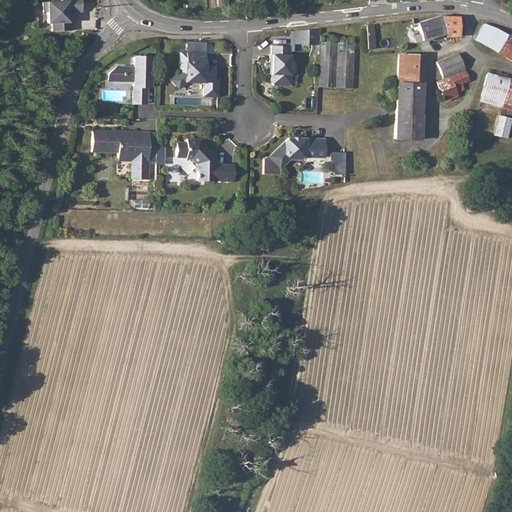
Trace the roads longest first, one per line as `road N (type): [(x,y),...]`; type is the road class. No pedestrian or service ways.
road 1 (unclassified): [(0,373),(62,119),(85,65),(134,11)]
road 2 (residential): [(223,235),(279,199),(511,171)]
road 3 (residential): [(246,26),(445,6),(482,10)]
